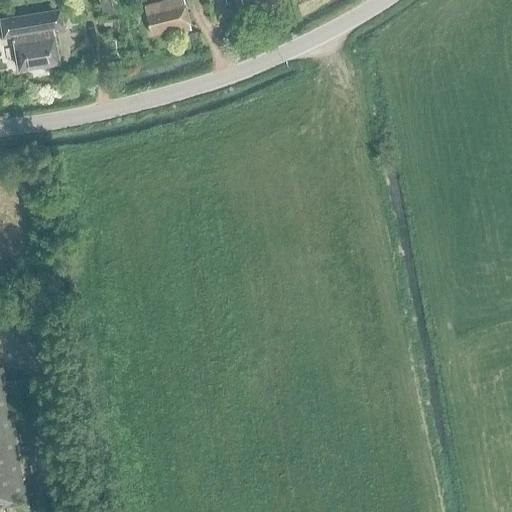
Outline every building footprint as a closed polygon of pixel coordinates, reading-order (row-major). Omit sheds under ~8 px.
[(114,9),(111,0),(99,0),(102,11),(114,9)] [(192,31),(184,0),(174,0),(144,7),(150,35),(175,30),(176,34),(192,31)] [(278,3),(277,0),(235,0),(239,16),(256,12),(255,8),(278,3)] [(62,28),(59,10),(0,20),(0,24),(2,38),(12,37),(18,70),(58,64),(52,30),(62,28)] [(0,367),(0,506),(28,502),(2,367),(0,367)] [(27,403),(23,379),(8,382),(12,406),(27,403)]
